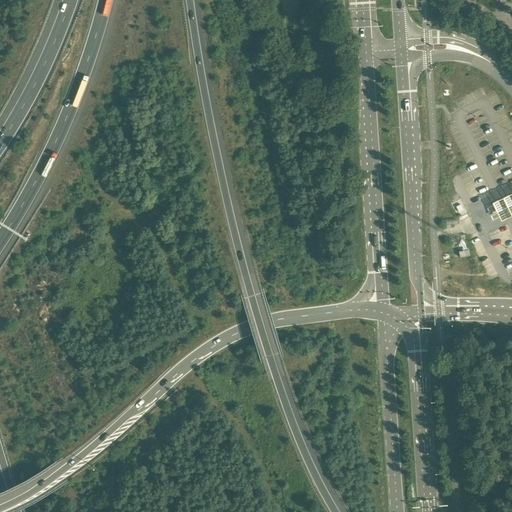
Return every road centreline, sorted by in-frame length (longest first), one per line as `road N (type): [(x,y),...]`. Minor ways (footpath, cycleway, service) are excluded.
road 1 (motorway): [(334,511),(280,394),(250,296),(188,0)]
road 2 (motorway): [(383,313),(285,318),(235,334),(179,370),(74,463),(0,506)]
road 3 (primary): [(420,312),(400,49)]
road 4 (motorway): [(0,241),(67,112),(104,0)]
road 5 (primary): [(365,51),(383,313)]
road 6 (primary): [(427,511),(420,312)]
road 7 (primary): [(383,313),(397,511)]
road 8 (motorway): [(69,0),(0,142)]
road 9 (unclassified): [(511,84),(458,48),(400,49)]
